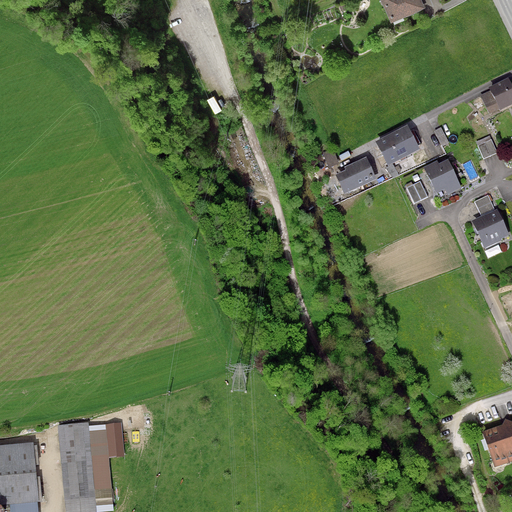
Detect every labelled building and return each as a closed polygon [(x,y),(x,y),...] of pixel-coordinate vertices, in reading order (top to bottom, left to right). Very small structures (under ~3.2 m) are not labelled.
[(381,0),(390,19),(422,5),(419,0),(381,0)] [(511,103),(511,93),(506,81),(488,90),(498,110),(511,103)] [(440,128),(433,131),(442,147),(448,144),(440,128)] [(415,150),(404,129),(375,144),(386,165),(415,150)] [(491,140),(477,146),(483,159),(497,153),(491,140)] [(333,149),(322,153),(327,168),(338,164),(333,149)] [(363,161),(344,169),(345,172),(335,177),(343,193),(372,180),(363,161)] [(458,188),(446,163),(436,167),(434,164),(423,169),(435,192),(444,188),(447,193),(458,188)] [(419,182),(405,189),(413,205),(427,198),(419,182)] [(506,235),(495,212),(472,223),(483,245),(506,235)] [(511,423),(483,433),(494,466),(511,460),(511,423)] [(86,426),(59,428),(67,503),(93,501),(86,426)] [(31,447),(0,449),(0,504),(36,501),(31,447)]
